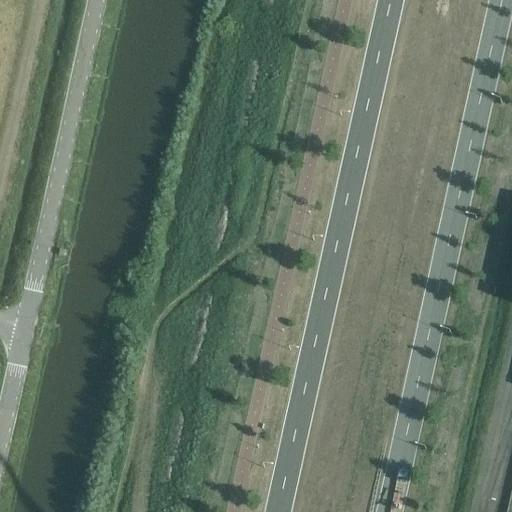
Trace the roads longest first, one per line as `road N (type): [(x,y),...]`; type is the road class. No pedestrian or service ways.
road 1 (primary): [(390,511),(502,0)]
road 2 (primary): [(390,0),(278,511)]
road 3 (tertiary): [(26,331),(98,0)]
road 4 (track): [(40,0),(0,181)]
road 5 (tertiary): [(0,453),(26,331)]
